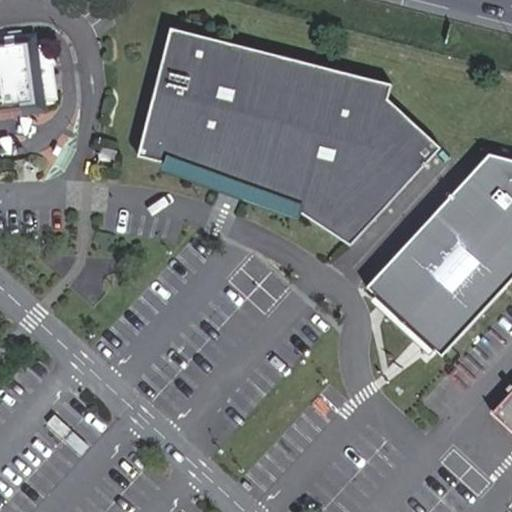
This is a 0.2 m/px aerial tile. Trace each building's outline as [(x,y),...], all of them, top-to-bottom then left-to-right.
[(353,244),(440,147),(384,101),(388,85),(174,28),(139,154),(223,178),(226,171),(249,177),(247,187),(303,210),(353,244)] [(51,105),(57,99),(55,58),(47,48),(36,49),(34,41),(0,44),(0,116),(44,111),(43,104),(51,105)] [(97,158),(112,165),(117,150),(102,142),(97,158)] [(511,161),(502,159),(380,292),(455,359),(511,295),(511,161)] [(81,451),(89,441),(58,414),(50,423),(81,451)]
